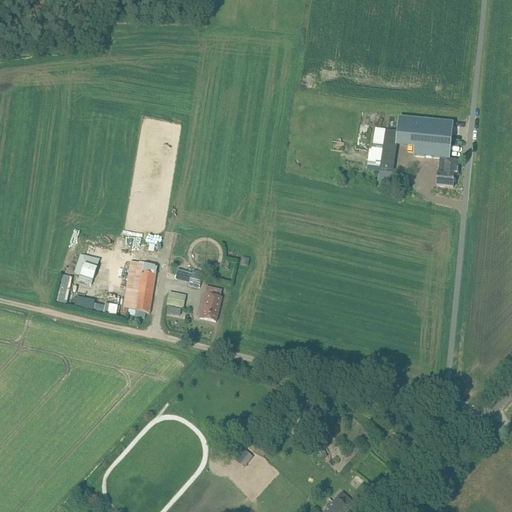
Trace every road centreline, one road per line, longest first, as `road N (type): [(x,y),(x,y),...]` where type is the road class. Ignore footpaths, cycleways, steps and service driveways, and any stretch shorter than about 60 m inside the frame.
road 1 (unclassified): [(485,0),(448,399)]
road 2 (unclassified): [(448,399),(69,317)]
road 3 (tertiary): [(397,511),(487,417)]
